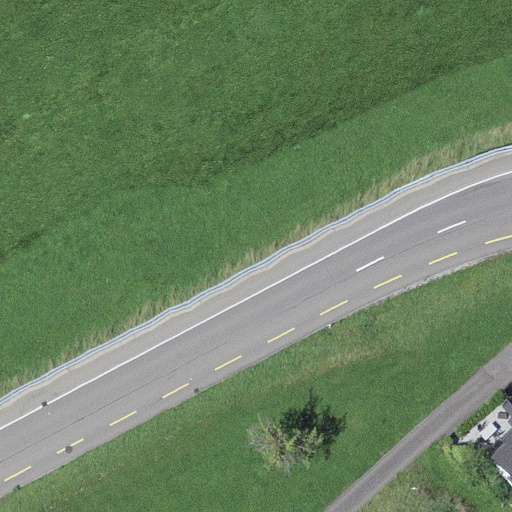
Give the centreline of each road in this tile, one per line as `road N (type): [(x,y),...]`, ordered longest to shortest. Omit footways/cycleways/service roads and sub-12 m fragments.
road 1 (tertiary): [(0,461),(420,242),(511,207)]
road 2 (track): [(350,511),(511,363)]
